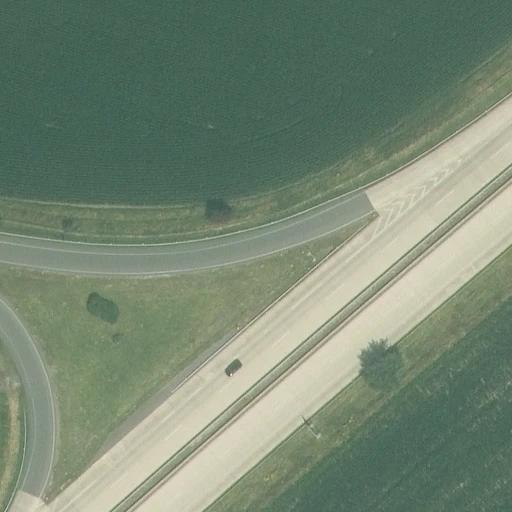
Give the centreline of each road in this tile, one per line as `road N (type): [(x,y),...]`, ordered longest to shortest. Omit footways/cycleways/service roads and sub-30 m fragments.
road 1 (motorway): [(511,117),(68,511)]
road 2 (motorway): [(511,103),(346,206),(248,244),(159,262),(0,250)]
road 3 (motorway): [(168,511),(511,213)]
road 4 (motorway): [(0,313),(12,322),(41,396),(40,468),(15,511)]
